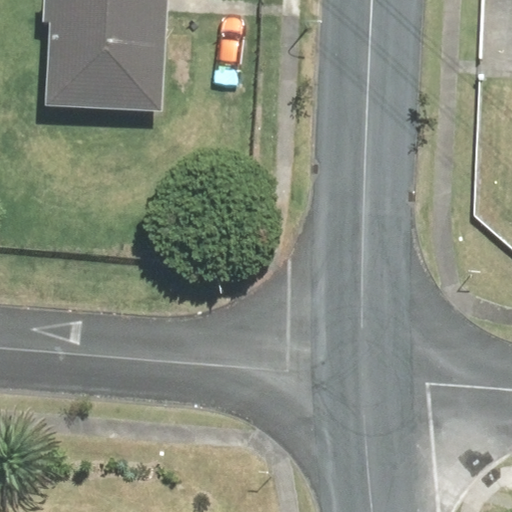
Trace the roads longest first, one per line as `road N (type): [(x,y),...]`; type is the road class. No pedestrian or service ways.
road 1 (residential): [(360,367),(377,0)]
road 2 (residential): [(0,343),(360,367)]
road 3 (residential): [(360,367),(511,379)]
road 4 (residential): [(377,511),(360,367)]
